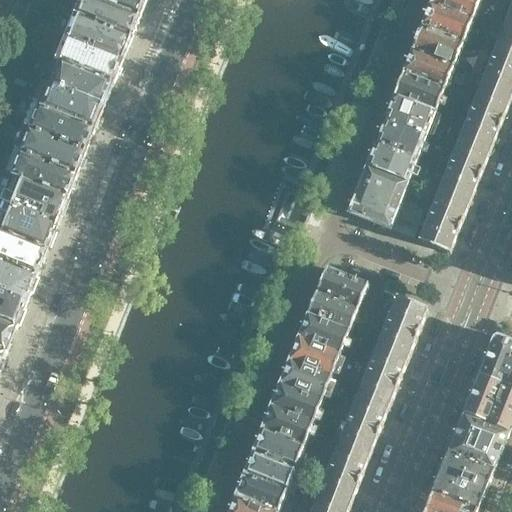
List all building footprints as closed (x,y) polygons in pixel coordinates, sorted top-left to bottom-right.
[(18,24),(27,1),(23,0),(18,0),(14,11),(10,21),(18,24)] [(65,16),(71,0),(63,0),(58,14),(65,16)] [(130,42),(139,20),(89,0),(80,22),(130,42)] [(139,20),(147,0),(89,0),(139,20)] [(482,2),(482,0),(434,0),(432,5),(474,22),(477,23),(488,7),(482,2)] [(0,18),(10,23),(10,21),(14,11),(0,4),(0,18)] [(465,45),(474,22),(432,5),(423,29),(465,45)] [(511,39),(511,10),(502,36),(511,39)] [(9,46),(18,24),(10,21),(10,23),(2,43),(9,46)] [(122,65),(130,42),(80,22),(71,45),(122,65)] [(455,68),(465,45),(423,29),(414,52),(455,68)] [(511,100),(511,98),(511,39),(502,36),(482,88),(511,100)] [(113,87),(122,65),(71,45),(63,67),(113,87)] [(446,91),(455,68),(414,52),(405,75),(446,91)] [(104,109),(113,87),(63,67),(54,90),(104,109)] [(437,115),(446,91),(405,75),(396,99),(437,115)] [(44,86),(36,108),(95,132),(104,109),(54,90),(44,86)] [(491,151),(511,100),(482,88),(461,140),(491,151)] [(428,138),(437,115),(396,99),(387,122),(428,138)] [(86,154),(95,132),(36,108),(35,108),(27,130),(86,154)] [(419,161),(428,138),(387,122),(377,145),(419,161)] [(86,154),(27,130),(18,153),(78,176),(86,154)] [(471,203),(491,151),(461,140),(441,191),(471,203)] [(410,185),(419,161),(377,145),(368,169),(410,185)] [(78,176),(18,153),(9,175),(16,178),(69,199),(78,176)] [(391,232),(396,219),(410,185),(368,169),(350,215),(391,232)] [(7,193),(3,203),(4,203),(59,225),(69,199),(16,178),(9,194),(7,193)] [(450,255),(471,203),(441,191),(420,243),(450,255)] [(48,250),(59,225),(4,203),(0,213),(10,217),(3,233),(48,250)] [(413,240),(418,227),(396,219),(391,232),(413,240)] [(0,261),(38,276),(48,250),(3,233),(0,231),(0,261)] [(0,291),(28,302),(38,276),(0,261),(0,291)] [(340,303),(350,279),(328,271),(319,294),(340,303)] [(390,296),(369,287),(350,279),(340,303),(360,311),(362,304),(384,312),(390,296)] [(0,320),(18,328),(28,302),(0,291),(0,320)] [(360,311),(340,303),(319,294),(310,317),(351,333),(360,311)] [(409,360),(428,311),(399,299),(390,296),(384,312),(380,322),(389,325),(379,349),(409,360)] [(342,356),(351,333),(310,317),(301,340),(342,356)] [(0,350),(8,354),(18,328),(0,320),(0,350)] [(511,388),(511,343),(499,339),(498,338),(497,339),(496,339),(495,339),(494,341),(481,376),(503,385),(511,388)] [(333,379),(342,356),(301,340),(292,363),(333,379)] [(390,409),(409,360),(379,349),(360,397),(390,409)] [(324,402),(333,379),(292,363),(283,385),(324,402)] [(488,424),(503,385),(481,376),(465,415),(488,424)] [(315,425),(324,402),(283,385),(274,408),(315,425)] [(510,433),(511,427),(511,388),(503,385),(488,424),(510,433)] [(371,457),(390,409),(360,397),(341,445),(371,457)] [(306,447),(315,425),(274,408),(265,431),(306,447)] [(510,433),(488,424),(465,415),(450,455),(494,472),(510,433)] [(297,470),(306,447),(265,431),(256,453),(297,470)] [(352,505),(371,457),(341,445),(322,493),(352,505)] [(288,493),(297,470),(256,453),(247,476),(288,493)] [(487,492),(494,472),(450,455),(450,454),(442,474),(487,492)] [(479,511),(487,492),(442,474),(434,493),(479,511)] [(270,511),(280,511),(288,493),(247,476),(238,499),(270,511)] [(349,511),(352,505),(322,493),(314,511),(349,511)] [(478,511),(479,511),(434,493),(427,511),(478,511)] [(270,511),(238,499),(232,511),(270,511)]
